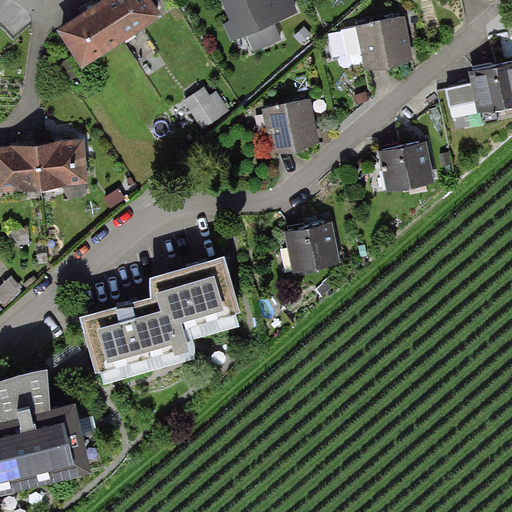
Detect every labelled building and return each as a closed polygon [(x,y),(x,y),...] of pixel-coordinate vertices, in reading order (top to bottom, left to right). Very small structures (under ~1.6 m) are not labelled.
[(147,0),(92,0),(51,27),(76,65),(156,12),(147,0)] [(296,11),(291,0),(216,0),(232,37),(296,11)] [(402,14),(354,23),(362,69),(410,61),(402,14)] [(511,60),(469,71),(478,108),(511,99),(511,60)] [(213,79),(187,99),(208,126),(234,106),(213,79)] [(307,97),(261,108),(271,148),(317,137),(307,97)] [(79,135),(0,145),(0,191),(84,180),(79,135)] [(425,140),(378,151),(388,191),(435,180),(425,140)] [(329,220),(281,230),(290,275),(339,264),(329,220)] [(151,293),(80,313),(94,362),(170,341),(164,323),(228,305),(214,257),(146,276),(151,293)] [(63,394),(0,410),(0,481),(80,460),(63,394)]
